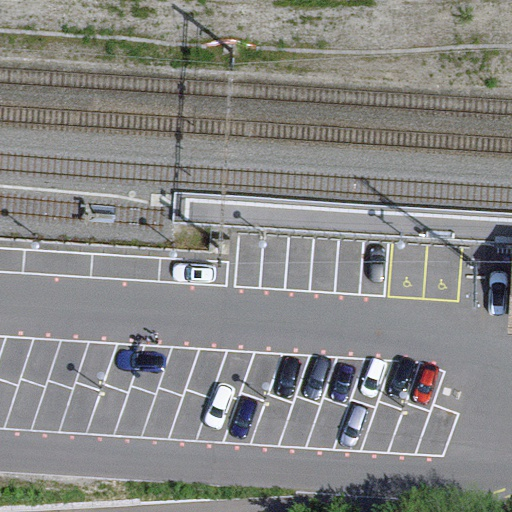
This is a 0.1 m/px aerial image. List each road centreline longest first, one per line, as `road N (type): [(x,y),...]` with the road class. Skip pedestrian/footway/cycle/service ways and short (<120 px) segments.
road 1 (residential): [(511,416),(485,395),(469,351),(430,328),(0,302)]
road 2 (residential): [(0,451),(444,479),(481,467),(511,429)]
